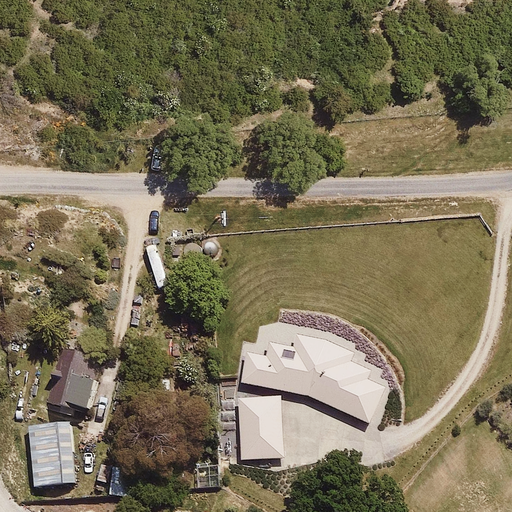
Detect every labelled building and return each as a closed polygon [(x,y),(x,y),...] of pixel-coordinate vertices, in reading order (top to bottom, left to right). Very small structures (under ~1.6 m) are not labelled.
[(159,237),(144,242),(158,285),(173,280),(159,237)] [(250,349),(249,382),(309,392),(372,422),(390,386),(367,375),(371,367),(351,357),(356,347),(329,334),(299,333),(299,340),(270,339),(270,350),(250,349)] [(88,348),(67,341),(45,403),(89,419),(104,376),(81,368),(88,348)] [(284,393),(238,394),(239,459),(286,458),(284,393)] [(73,417),(28,421),(33,488),(78,485),(73,417)] [(138,465),(112,461),(107,495),(133,499),(138,465)]
